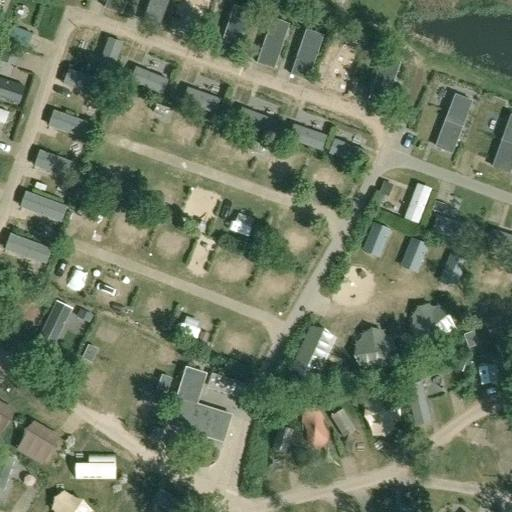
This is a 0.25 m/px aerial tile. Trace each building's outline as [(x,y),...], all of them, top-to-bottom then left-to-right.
[(106,0),(104,7),(121,14),(125,0),(106,0)] [(150,0),(142,21),(159,27),(169,0),(150,0)] [(197,0),(187,33),(199,36),(210,0),(197,0)] [(219,49),(236,55),(252,10),(234,4),(219,49)] [(257,63),(274,68),(290,23),(272,17),(257,63)] [(0,20),(0,37),(27,49),(33,34),(0,20)] [(292,75),(308,80),(324,33),(308,28),(292,75)] [(108,36),(96,72),(112,77),(123,41),(108,36)] [(346,49),(332,85),(347,90),(360,54),(346,49)] [(6,64),(27,64),(28,52),(7,51),(6,64)] [(384,55),(368,101),(385,107),(401,60),(384,55)] [(135,67),(129,82),(162,95),(168,80),(135,67)] [(62,85),(104,100),(110,84),(68,69),(62,85)] [(0,98),(19,105),(25,87),(0,78),(0,98)] [(142,113),(150,96),(132,88),(124,105),(142,113)] [(187,88),(182,103),(215,115),(220,100),(187,88)] [(435,147),(453,153),(474,99),(456,93),(435,147)] [(0,119),(9,121),(12,107),(0,105),(0,119)] [(241,108),(236,123),(268,135),(274,119),(241,108)] [(53,111),(48,126),(89,141),(95,125),(53,111)] [(511,116),(494,167),(511,173),(511,169),(511,116)] [(211,140),(229,144),(233,125),(215,121),(211,140)] [(288,140),(321,151),(326,137),(293,125),(288,140)] [(333,140),(328,154),(361,167),(366,152),(333,140)] [(282,176),(298,155),(286,146),(270,167),(282,176)] [(39,151),(34,167),(75,181),(80,166),(39,151)] [(316,153),(305,180),(324,187),(334,160),(316,153)] [(105,187),(121,192),(128,168),(112,164),(105,187)] [(405,219),(418,224),(431,189),(418,184),(405,219)] [(20,208),(61,222),(66,207),(25,192),(20,208)] [(116,223),(133,231),(142,214),(125,205),(116,223)] [(231,227),(249,233),(255,216),(237,210),(231,227)] [(437,217),(432,232),(471,244),(476,229),(437,217)] [(374,223),(363,252),(380,258),(391,229),(374,223)] [(170,225),(165,249),(186,254),(192,230),(170,225)] [(511,236),(492,230),(487,245),(511,252),(511,236)] [(299,232),(287,236),(291,251),(303,247),(299,232)] [(5,251),(47,265),(52,250),(10,236),(5,251)] [(412,238),(401,267),(418,274),(429,245),(412,238)] [(223,274),(246,282),(256,256),(233,247),(223,274)] [(451,254),(440,283),(456,289),(468,261),(451,254)] [(262,282),(285,287),(289,265),(267,260),(262,282)] [(149,319),(170,325),(175,305),(154,299),(149,319)] [(72,308),(55,300),(36,340),(53,348),(72,308)] [(30,327),(46,312),(36,302),(20,317),(30,327)] [(103,312),(92,351),(108,356),(119,316),(103,312)] [(201,315),(193,331),(211,340),(219,324),(201,315)] [(308,343),(322,351),(328,342),(314,334),(308,343)] [(363,334),(363,362),(377,362),(377,334),(363,334)] [(117,338),(116,351),(130,353),(131,340),(117,338)] [(164,341),(144,338),(138,374),(148,375),(151,360),(161,362),(164,341)] [(330,346),(325,373),(338,376),(344,349),(330,346)] [(292,378),(305,383),(315,356),(302,351),(292,378)] [(97,392),(105,371),(83,363),(75,384),(97,392)] [(511,382),(511,367),(482,369),(483,384),(511,382)] [(223,441),(231,416),(196,405),(206,375),(186,369),(169,424),(223,441)] [(208,373),(205,386),(230,392),(233,379),(208,373)] [(414,386),(418,404),(453,394),(448,377),(414,386)] [(330,407),(314,413),(329,453),(344,447),(330,407)] [(288,465),(288,421),(275,421),(274,465),(288,465)] [(26,428),(15,439),(42,466),(53,454),(26,428)] [(0,490),(4,492),(15,459),(0,453),(0,490)] [(103,493),(110,482),(77,463),(70,474),(103,493)] [(56,476),(41,510),(46,511),(62,511),(74,483),(56,476)] [(160,491),(153,503),(167,511),(192,511),(194,510),(160,491)]
